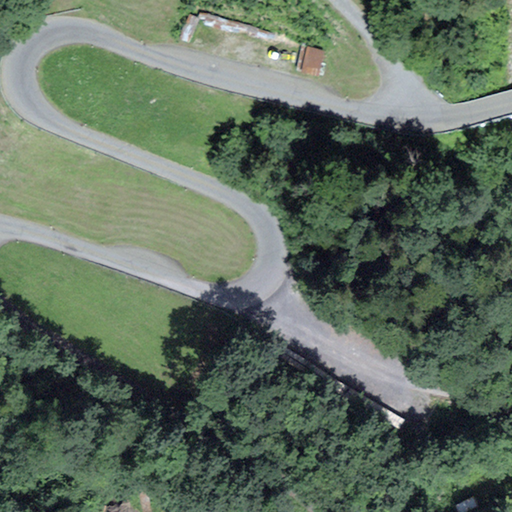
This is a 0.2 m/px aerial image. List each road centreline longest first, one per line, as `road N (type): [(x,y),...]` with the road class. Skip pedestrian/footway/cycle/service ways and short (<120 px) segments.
road 1 (unclassified): [(511,104),(406,118),(178,66),(84,31),(50,35),(30,49),(18,74),(23,102),(50,123),(262,215),(277,251),(256,289),(230,294),(0,225)]
road 2 (track): [(0,291),(45,336),(311,511)]
road 3 (track): [(256,289),(385,371),(511,410)]
